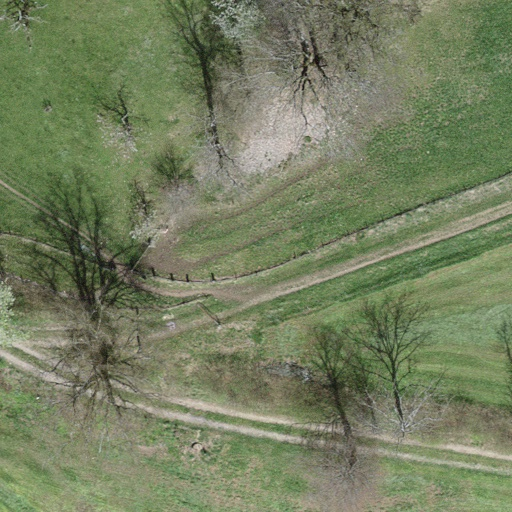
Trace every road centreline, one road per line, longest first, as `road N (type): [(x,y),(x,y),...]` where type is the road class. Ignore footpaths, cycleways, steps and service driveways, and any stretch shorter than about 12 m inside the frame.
road 1 (track): [(511,198),(204,316),(112,336),(0,335)]
road 2 (track): [(511,461),(122,393),(0,340)]
